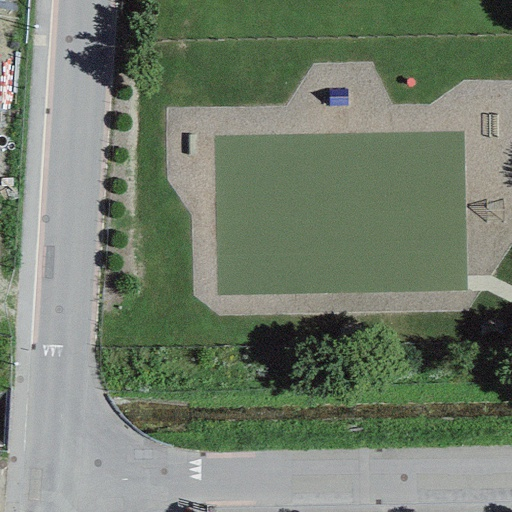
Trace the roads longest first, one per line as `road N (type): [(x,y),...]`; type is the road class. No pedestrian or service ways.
road 1 (unclassified): [(82,0),(55,484)]
road 2 (residential): [(511,474),(55,484)]
